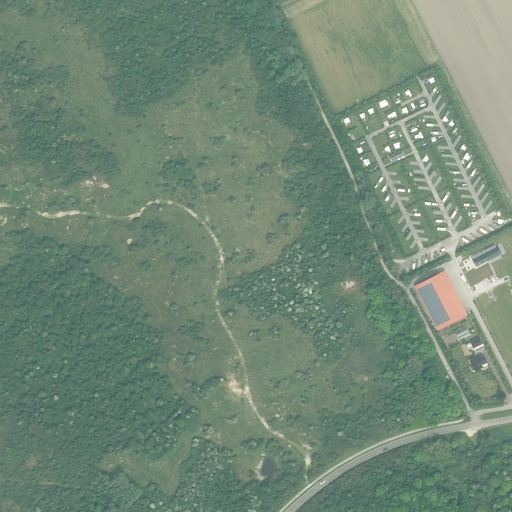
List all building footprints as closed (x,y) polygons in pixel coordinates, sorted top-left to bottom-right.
[(396,155),(391,158),(392,162),(398,159),(404,156),(402,153),(396,155)] [(495,245),(471,257),(476,266),(500,254),(495,245)] [(419,283),(442,328),(467,315),(465,310),(459,313),(439,273),(419,283)] [(470,342),(473,348),(482,343),(479,337),(470,342)] [(474,369),(475,370),(480,368),(479,368),(479,367),(486,363),(483,356),(481,357),(480,356),(477,357),(470,361),(473,366),(471,367),(472,370),(474,369)]
